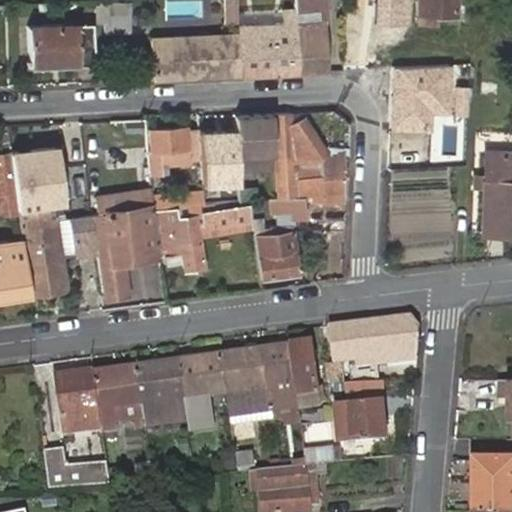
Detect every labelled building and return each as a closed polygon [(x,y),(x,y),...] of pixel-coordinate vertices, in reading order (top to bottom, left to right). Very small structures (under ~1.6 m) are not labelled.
[(298,75),(325,73),(322,0),(293,0),(294,6),(295,26),(298,75)] [(408,0),(370,0),(369,16),(408,18),(408,0)] [(417,0),(417,7),(416,25),(438,25),(438,13),(456,15),(456,0),(417,0)] [(127,36),(128,2),(116,3),(116,36),(127,36)] [(265,17),(236,19),(236,29),(266,27),(265,17)] [(29,66),(92,63),(90,26),(27,30),(29,66)] [(269,77),(298,75),(295,26),(266,27),(269,77)] [(266,27),(236,29),(237,36),(238,78),(269,77),(266,27)] [(238,78),(237,36),(150,41),(151,83),(169,82),(173,77),(182,76),(187,81),(238,78)] [(452,62),(389,66),(388,131),(429,132),(429,112),(448,113),(452,62)] [(271,112),(234,115),(234,130),(236,167),(274,165),(273,161),(271,112)] [(290,112),(271,112),(273,161),(289,162),(290,169),(274,170),(276,199),(298,198),(298,195),(310,195),(310,204),(341,205),(342,205),(342,177),(321,178),(320,168),(315,168),(314,157),(322,149),(302,115),(290,121),(290,112)] [(0,130),(0,155),(1,160),(10,159),(9,156),(5,130),(0,130)] [(197,135),(197,131),(184,132),(183,130),(148,134),(151,169),(186,167),(187,163),(200,161),(197,135)] [(234,130),(197,135),(200,161),(203,189),(237,184),(236,167),(234,130)] [(333,150),(322,149),(314,157),(315,168),(320,168),(321,178),(342,177),(342,159),(347,159),(348,130),(334,130),(333,150)] [(510,218),(511,217),(511,153),(485,152),(482,231),(510,233),(510,218)] [(47,153),(9,156),(10,159),(17,212),(29,210),(27,195),(52,192),(47,153)] [(0,217),(17,215),(17,212),(10,159),(1,160),(0,159),(0,217)] [(289,162),(273,161),(274,165),(274,170),(290,169),(289,162)] [(152,194),(153,210),(204,205),(203,189),(152,194)] [(290,217),(305,216),(304,197),(298,198),(276,199),(273,199),(274,215),(285,214),(285,206),(290,205),(290,217)] [(153,210),(153,212),(154,223),(160,223),(164,249),(165,257),(182,256),(183,265),(184,271),(203,268),(200,230),(250,221),(249,205),(235,206),(234,202),(204,205),(153,210)] [(21,239),(29,295),(64,290),(57,239),(51,240),(49,224),(49,222),(48,222),(46,208),(29,210),(17,212),(17,215),(21,239)] [(153,212),(103,219),(93,220),(104,297),(126,294),(122,261),(143,259),(142,251),(157,250),(154,223),(153,212)] [(252,218),(257,279),(298,274),(294,236),(294,232),(290,233),(290,227),(264,229),(263,217),(252,218)] [(94,252),(90,220),(70,222),(72,236),(75,237),(77,255),(94,252)] [(67,257),(63,223),(53,224),(49,224),(51,240),(57,239),(60,257),(67,257)] [(0,300),(29,296),(29,295),(21,239),(0,242),(0,300)] [(142,251),(143,259),(158,258),(157,250),(142,251)] [(165,257),(165,268),(183,265),(182,256),(165,257)] [(411,317),(333,327),(335,362),(356,360),(357,367),(417,360),(420,329),(411,317)] [(310,344),(287,347),(293,395),(294,403),(295,408),(317,405),(310,344)] [(287,347),(261,350),(268,397),(269,405),(270,411),(271,420),(298,417),(295,408),(294,403),(293,395),(287,347)] [(225,395),(226,406),(228,416),(229,427),(271,420),(270,411),(269,405),(268,397),(261,350),(237,353),(236,350),(222,352),(221,355),(220,355),(225,395)] [(220,355),(179,361),(186,420),(188,432),(210,429),(206,397),(225,395),(220,355)] [(179,361),(136,366),(142,407),(143,419),(144,426),(186,420),(179,361)] [(102,425),(143,419),(142,407),(136,366),(94,371),(102,425)] [(342,368),(327,370),(328,383),(343,382),(342,368)] [(63,433),(102,428),(102,425),(94,371),(56,377),(63,433)] [(511,382),(502,382),(501,400),(511,400),(511,382)] [(340,443),(388,438),(385,398),(337,403),(340,443)] [(302,427),(304,444),(313,443),(312,426),(302,427)] [(302,427),(289,428),(292,468),(306,467),(305,455),(304,444),(302,427)] [(44,450),(49,490),(110,484),(107,463),(65,468),(63,450),(44,450)] [(232,454),(234,467),(250,464),(248,452),(232,454)] [(327,465),(333,464),(332,452),(305,455),(306,467),(313,466),(327,465)] [(232,454),(217,456),(220,475),(226,474),(234,473),(234,467),(232,454)] [(511,511),(511,459),(472,459),(472,511),(511,511)] [(278,469),(256,471),(258,485),(261,511),(260,511),(303,511),(308,511),(308,505),(304,475),(314,474),(328,472),(327,465),(313,466),(306,467),(292,468),(278,469)] [(317,505),(314,474),(304,475),(308,505),(317,505)]
